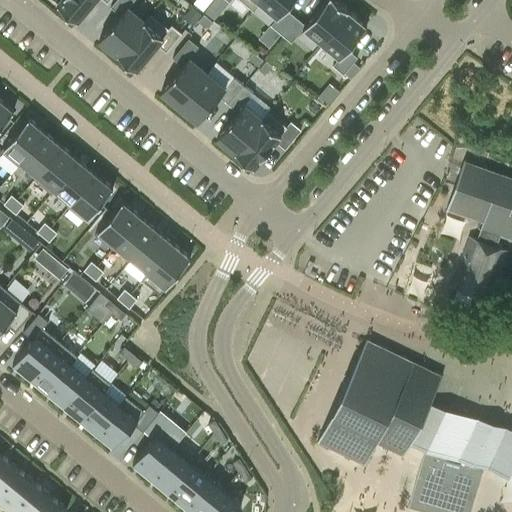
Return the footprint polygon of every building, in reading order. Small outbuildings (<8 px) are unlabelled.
[(104,0),(108,3),(110,0),(60,0),(57,3),(77,20),(93,0),(104,0)] [(133,0),(115,0),(111,5),(120,13),(99,38),(118,54),(145,20),(128,6),(133,0)] [(228,0),(229,1),(230,0),(242,0),(254,10),(260,2),(259,2),(260,0),(228,0)] [(295,16),(285,8),(291,0),(260,0),(259,2),(260,2),(277,17),(271,24),(281,33),(295,16)] [(295,16),(281,33),(291,41),(303,27),(321,42),(349,9),(337,0),(325,0),(305,24),(295,16)] [(210,5),(205,11),(215,19),(219,13),(210,5)] [(182,17),(191,26),(201,14),(191,6),(182,17)] [(349,9),(321,42),(339,57),(333,64),(343,73),(357,56),(347,48),(367,24),(349,9)] [(145,20),(118,54),(136,69),(157,44),(166,52),(182,32),(172,23),(169,27),(151,12),(145,20)] [(212,22),(203,14),(198,21),(207,28),(212,22)] [(180,67),(161,90),(180,105),(207,72),(189,57),(196,48),(187,40),(170,60),(180,67)] [(262,61),(252,53),(247,59),(257,67),(262,61)] [(265,62),(257,71),(263,76),(271,67),(265,62)] [(207,72),(180,105),(198,120),(216,98),(226,106),(242,87),(233,79),(226,87),(207,72)] [(236,114),(217,136),(235,151),(263,118),(262,117),(245,103),(252,94),(242,87),(226,106),(236,114)] [(0,98),(0,126),(14,110),(0,98)] [(263,118),(235,151),(254,166),(276,140),(285,148),(301,129),(291,121),(287,126),(268,110),(262,117),(263,118)] [(46,131),(28,117),(1,150),(19,165),(22,161),(21,161),(46,131)] [(62,145),(46,131),(21,161),(22,161),(37,174),(38,174),(62,145)] [(79,159),(62,145),(38,174),(37,174),(34,177),(52,193),(55,189),(55,188),(79,159)] [(71,202),(96,172),(79,159),(55,188),(55,189),(70,201),(71,202)] [(477,238),(469,235),(452,284),(491,298),(508,249),(496,245),(500,235),(511,239),(511,176),(464,159),(446,209),(483,222),(477,238)] [(67,205),(86,220),(113,187),(96,172),(71,202),(70,201),(67,205)] [(18,199),(12,194),(4,203),(10,208),(18,199)] [(24,204),(18,199),(10,208),(16,213),(24,204)] [(140,214),(122,200),(95,233),(113,248),(116,244),(115,244),(140,214)] [(140,214),(115,244),(116,244),(132,258),(132,257),(157,228),(140,214)] [(31,249),(41,237),(15,215),(5,227),(31,249)] [(37,231),(43,236),(43,235),(51,227),(45,222),(37,231)] [(43,236),(49,241),(57,232),(51,227),(43,235),(43,236)] [(149,271),(173,242),(157,228),(132,257),(132,258),(148,271),(149,271)] [(191,256),(173,242),(149,271),(148,271),(142,278),(160,293),(191,256)] [(90,274),(98,265),(92,260),(84,269),(90,274)] [(68,269),(61,263),(53,273),(60,279),(68,269)] [(104,270),(98,265),(90,274),(96,280),(104,270)] [(63,283),(72,291),(82,279),(73,271),(63,283)] [(33,310),(5,287),(2,290),(0,293),(0,330),(6,323),(16,330),(33,310)] [(123,302),(131,293),(125,288),(117,297),(123,302)] [(131,293),(123,302),(129,307),(137,298),(131,293)] [(117,305),(108,297),(102,304),(112,312),(117,305)] [(112,312),(121,319),(126,313),(117,305),(112,312)] [(31,375),(60,340),(43,325),(48,319),(39,311),(23,330),(33,338),(13,362),(14,363),(15,362),(31,375)] [(429,402),(442,374),(367,338),(365,341),(317,441),(364,463),(375,441),(404,455),(409,443),(425,448),(408,505),(433,511),(470,511),(484,465),(511,473),(511,426),(497,422),(429,402)] [(71,361),(72,361),(78,354),(60,340),(31,375),(48,389),(71,361)] [(128,359),(134,353),(124,345),(119,352),(128,359)] [(128,359),(138,367),(143,361),(134,353),(128,359)] [(87,374),(72,361),(71,361),(48,389),(64,403),(88,375),(87,374)] [(81,417),(104,388),(105,389),(111,382),(93,367),(87,374),(88,375),(64,403),(81,417)] [(120,402),(105,389),(104,388),(81,417),(97,430),(121,402),(120,402)] [(181,403),(187,397),(177,389),(172,395),(181,403)] [(120,402),(121,402),(97,430),(113,444),(112,445),(114,446),(134,422),(143,430),(159,411),(149,403),(144,409),(126,394),(120,402)] [(221,429),(215,419),(208,423),(214,433),(221,429)] [(151,475),(177,443),(160,429),(133,461),(134,462),(135,461),(151,475)] [(221,429),(214,433),(221,443),(228,439),(221,429)] [(191,461),(192,461),(195,457),(177,443),(151,475),(168,489),(191,461)] [(0,484),(16,465),(0,451),(0,484)] [(239,471),(246,467),(239,457),(233,461),(239,471)] [(208,474),(192,461),(191,461),(168,489),(184,502),(208,474)] [(16,465),(0,484),(0,499),(10,507),(33,479),(16,465)] [(239,471),(245,481),(252,477),(246,467),(239,471)] [(184,502),(195,511),(204,511),(224,488),(208,474),(184,502)] [(15,511),(34,511),(50,492),(33,479),(10,507),(15,511)] [(204,511),(233,511),(242,503),(224,488),(204,511)] [(62,511),(67,506),(50,492),(34,511),(62,511)]
